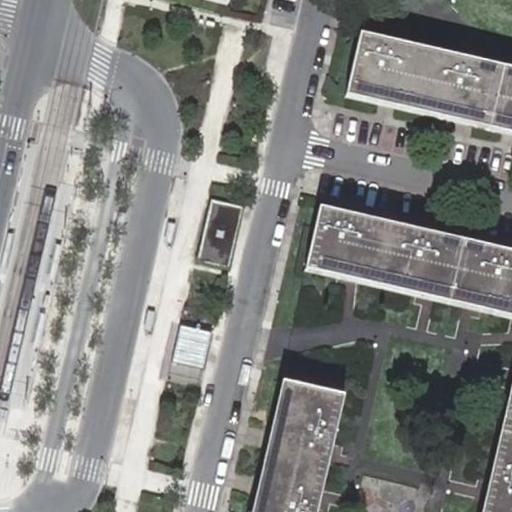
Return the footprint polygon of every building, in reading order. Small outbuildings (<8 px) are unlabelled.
[(511,72),(359,37),(346,94),(511,132),(511,72)] [(511,132),(346,94),(345,99),(511,138),(511,132)] [(228,271),(243,209),(209,201),(194,263),(228,271)] [(511,511),(511,256),(318,211),(306,268),(511,315),(511,379),(481,511),(316,511),(343,398),(287,386),(257,511),(511,511)] [(511,319),(511,315),(306,268),(305,273),(511,321),(511,319)] [(257,511),(287,386),(281,384),(251,511),(257,511)]
